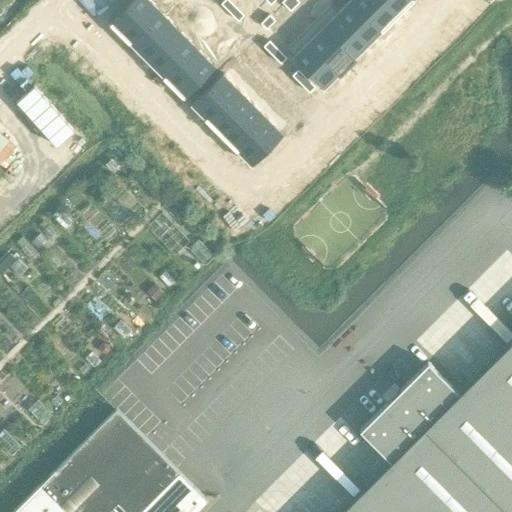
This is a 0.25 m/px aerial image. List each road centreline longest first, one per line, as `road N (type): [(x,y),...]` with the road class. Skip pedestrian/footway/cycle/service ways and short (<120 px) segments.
road 1 (residential): [(65,18),(229,189),(268,204),(479,0)]
road 2 (unknown): [(511,218),(445,249),(260,471)]
